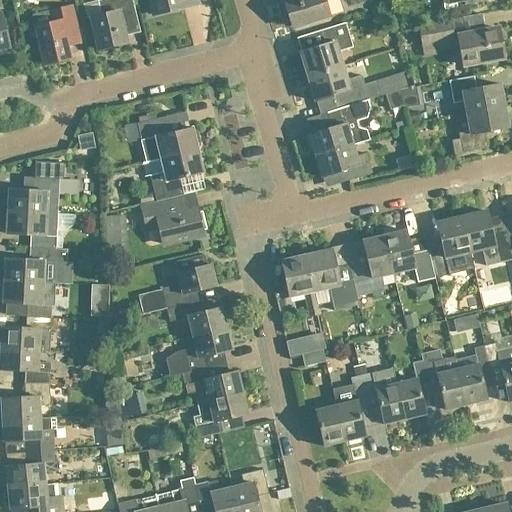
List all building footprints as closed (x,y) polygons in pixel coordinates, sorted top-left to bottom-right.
[(123,39),(139,35),(129,0),(114,0),(96,5),(99,18),(88,21),(97,54),(125,47),(123,39)] [(147,0),(151,15),(164,12),(165,13),(196,6),(194,0),(147,0)] [(320,0),(291,0),(282,3),(290,29),(326,18),(320,0)] [(31,21),(34,31),(43,67),(68,60),(62,37),(77,34),(71,11),(31,21)] [(0,54),(8,52),(0,20),(0,54)] [(420,47),(452,41),(448,23),(417,29),(420,47)] [(306,79),(339,68),(335,54),(351,49),(343,25),(317,33),(321,46),(298,54),(306,79)] [(462,67),(501,60),(495,30),(456,37),(462,67)] [(344,83),(339,68),(306,79),(313,103),(331,98),(335,111),(349,107),(366,102),(378,98),(373,83),(362,86),(359,78),(344,83)] [(453,106),(464,104),(466,115),(503,108),(498,86),(475,91),(473,79),(449,84),(453,106)] [(349,107),(335,111),(325,114),(330,130),(307,137),(313,157),(350,146),(366,141),(363,133),(357,131),(354,123),(364,120),(368,110),(366,102),(349,107)] [(451,144),(454,157),(486,150),(483,135),(507,130),(503,108),(466,115),(470,134),(457,136),(459,142),(451,144)] [(90,117),(96,143),(105,141),(102,127),(106,118),(106,114),(90,117)] [(139,143),(140,143),(141,151),(138,152),(142,167),(196,153),(195,151),(196,151),(198,147),(195,134),(192,131),(190,131),(190,130),(167,135),(163,119),(135,126),(139,143)] [(350,146),(313,157),(321,179),(343,172),(346,182),(369,175),(363,155),(354,158),(350,146)] [(148,178),(150,186),(154,203),(182,197),(178,180),(201,174),(196,153),(142,167),(144,178),(148,178)] [(416,167),(413,156),(395,162),(398,172),(416,167)] [(32,181),(32,187),(27,187),(24,190),(24,193),(8,192),(6,215),(45,217),(55,217),(56,182),(60,182),(61,166),(32,165),(31,181),(32,181)] [(139,207),(152,204),(150,196),(137,199),(139,207)] [(160,247),(202,236),(195,209),(169,216),(166,203),(139,210),(144,232),(156,229),(160,247)] [(509,253),(504,234),(490,237),(485,213),(460,220),(468,255),(480,252),(484,268),(511,262),(509,253)] [(29,238),(28,251),(53,252),(54,230),(44,229),(45,217),(6,215),(5,237),(29,238)] [(433,280),(446,277),(472,271),(468,255),(460,220),(434,226),(440,249),(426,252),(433,280)] [(504,234),(509,253),(511,252),(511,220),(501,221),(504,234)] [(384,238),(392,275),(412,270),(416,284),(433,280),(426,252),(409,256),(403,233),(384,238)] [(392,275),(384,238),(360,243),(365,267),(348,271),(355,299),(382,292),(378,278),(392,275)] [(4,262),(3,284),(41,286),(51,287),(52,264),(65,265),(66,253),(53,252),(28,251),(28,263),(4,262)] [(330,253),(305,259),(313,294),(328,290),(331,304),(333,314),(356,309),(354,299),(355,299),(348,271),(347,268),(335,271),(330,253)] [(162,300),(163,300),(166,313),(190,307),(188,297),(214,291),(209,268),(205,269),(203,258),(173,265),(178,288),(160,292),(162,300)] [(313,294),(305,259),(280,265),(288,300),(302,296),(307,320),(318,317),(313,294)] [(3,284),(2,306),(5,306),(25,307),(25,320),(49,321),(51,287),(41,286),(3,284)] [(91,289),(90,320),(108,320),(109,289),(91,289)] [(190,307),(166,313),(168,324),(187,320),(192,341),(224,333),(219,311),(192,317),(190,307)] [(55,321),(49,321),(25,320),(24,331),(0,330),(0,333),(0,351),(37,353),(47,354),(49,333),(55,333),(55,321)] [(194,351),(176,355),(164,361),(169,381),(181,378),(206,372),(203,360),(229,354),(224,333),(192,341),(194,351)] [(482,350),(488,374),(499,371),(507,405),(511,404),(511,351),(495,356),(493,347),(482,350)] [(453,360),(464,408),(484,403),(478,376),(488,374),(482,350),(472,352),(473,358),(454,363),(453,360)] [(0,372),(24,374),(24,386),(47,386),(48,365),(36,364),(37,353),(0,351),(0,372)] [(464,408),(453,360),(441,363),(439,352),(419,357),(421,365),(427,388),(436,385),(443,414),(464,408)] [(320,354),(301,358),(298,359),(301,371),(323,366),(320,354)] [(415,382),(395,387),(393,388),(402,423),(423,418),(416,390),(427,388),(421,365),(411,367),(415,382)] [(208,381),(206,372),(181,378),(185,397),(193,395),(196,408),(240,397),(235,375),(208,381)] [(395,387),(391,372),(359,379),(365,403),(375,400),(382,428),(402,423),(393,388),(395,387)] [(355,405),(365,403),(359,379),(348,382),(349,387),(330,391),(334,409),(343,445),(363,440),(355,405)] [(37,409),(49,408),(47,386),(24,386),(25,399),(0,400),(0,412),(1,423),(0,423),(39,421),(37,409)] [(123,392),(129,415),(146,411),(140,388),(123,392)] [(219,422),(244,416),(240,397),(196,408),(198,418),(192,419),(197,441),(222,435),(219,422)] [(321,450),(343,445),(334,409),(313,415),(321,450)] [(119,417),(103,419),(105,431),(120,429),(119,417)] [(39,421),(0,423),(0,439),(2,441),(3,443),(26,441),(27,456),(52,454),(50,433),(56,432),(55,420),(39,421)] [(53,465),(52,454),(27,456),(28,467),(5,469),(5,472),(1,474),(2,488),(6,489),(7,491),(44,488),(44,486),(43,475),(58,474),(57,464),(53,465)] [(229,491),(234,511),(257,511),(255,500),(267,497),(261,472),(239,478),(242,488),(229,491)] [(198,511),(193,489),(191,481),(177,484),(179,492),(154,498),(157,511),(198,511)] [(219,493),(217,483),(193,489),(198,511),(234,511),(229,491),(219,493)] [(56,485),(44,486),(44,488),(7,491),(7,493),(3,495),(4,509),(8,510),(8,511),(60,511),(59,498),(57,498),(56,485)] [(157,511),(154,498),(153,498),(115,507),(115,511),(157,511)]
